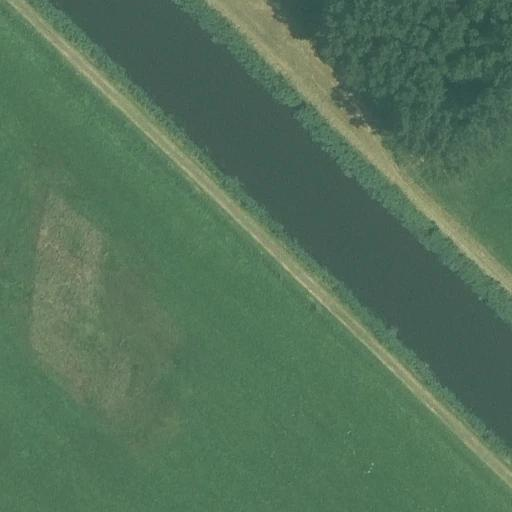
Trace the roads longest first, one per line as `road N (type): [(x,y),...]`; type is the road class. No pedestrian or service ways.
road 1 (track): [(511,284),(221,0)]
road 2 (track): [(301,0),(290,15),(372,102),(408,182)]
